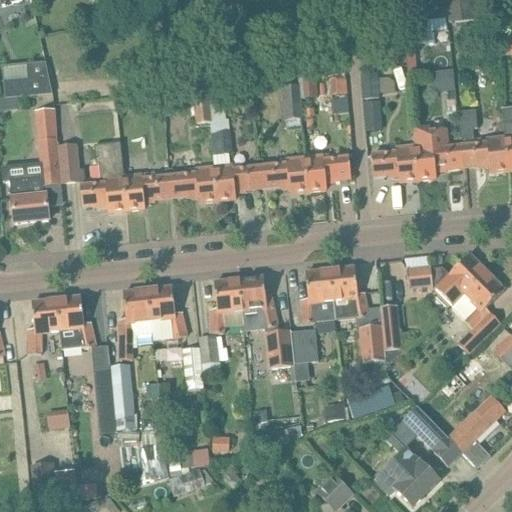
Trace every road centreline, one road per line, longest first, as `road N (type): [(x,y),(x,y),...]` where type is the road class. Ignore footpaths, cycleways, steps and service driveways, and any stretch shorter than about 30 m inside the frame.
road 1 (residential): [(366,236),(0,275)]
road 2 (residential): [(55,69),(348,47)]
road 3 (residential): [(366,236),(348,47)]
road 4 (residential): [(511,226),(366,236)]
